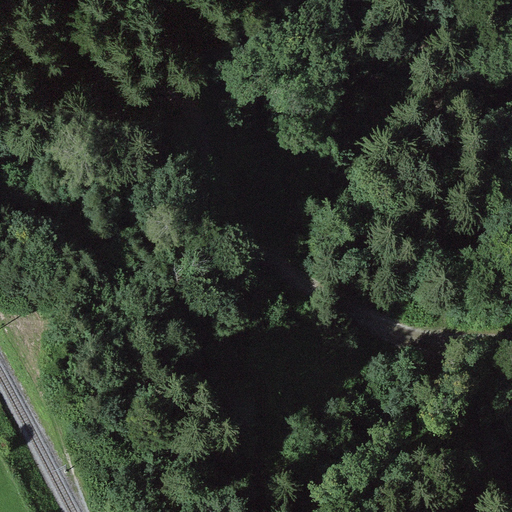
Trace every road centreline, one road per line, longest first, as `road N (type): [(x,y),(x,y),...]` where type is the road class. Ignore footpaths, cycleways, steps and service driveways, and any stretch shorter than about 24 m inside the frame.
road 1 (track): [(511,338),(398,332),(243,252),(214,207),(201,139),(179,102),(140,83),(76,69),(29,30),(25,0)]
road 2 (track): [(486,0),(473,140),(475,239),(442,334)]
road 3 (track): [(103,511),(0,312)]
